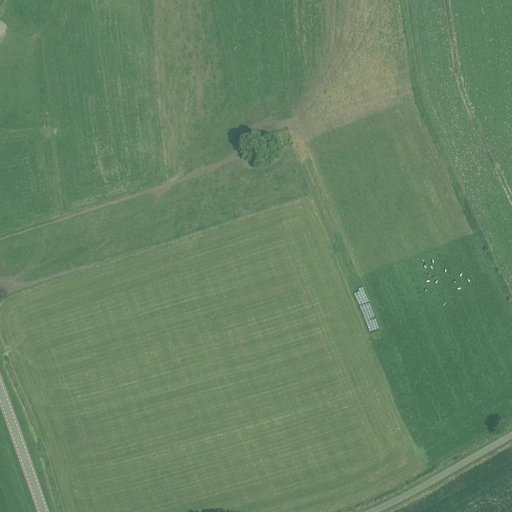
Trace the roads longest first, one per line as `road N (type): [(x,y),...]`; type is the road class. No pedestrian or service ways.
road 1 (unclassified): [(511,435),(368,511)]
road 2 (secondary): [(44,511),(0,386)]
